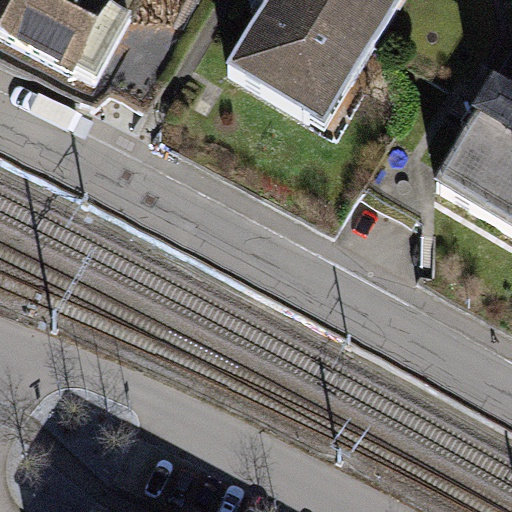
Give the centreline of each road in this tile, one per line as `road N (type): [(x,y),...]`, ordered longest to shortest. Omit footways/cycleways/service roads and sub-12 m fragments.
road 1 (residential): [(0,120),(511,404)]
road 2 (residential): [(19,357),(203,433),(347,511)]
